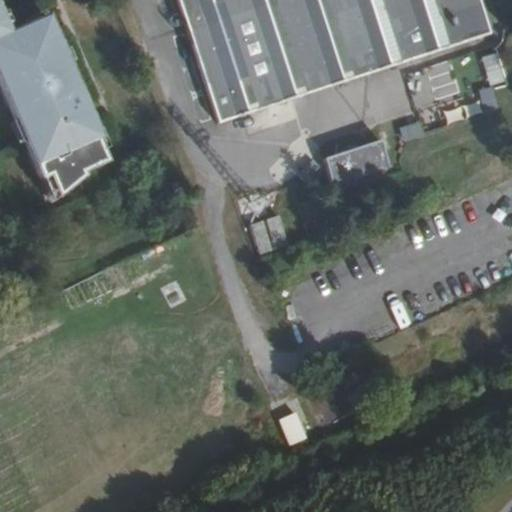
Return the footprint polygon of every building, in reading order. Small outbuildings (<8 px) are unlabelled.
[(177,0),(218,125),(491,35),(479,0),(177,0)] [(27,8),(14,15),(16,20),(30,14),(27,8)] [(0,106),(5,117),(8,115),(18,136),(15,137),(33,176),(40,172),(50,192),(76,168),(74,163),(97,152),(87,131),(91,129),(88,123),(84,114),(83,113),(75,116),(70,106),(78,103),(78,101),(57,58),(51,45),(35,12),(30,14),(16,20),(0,27),(0,106)] [(57,42),(51,45),(57,58),(63,55),(57,42)] [(87,113),(81,100),(78,101),(78,103),(70,106),(75,116),(83,113),(84,114),(87,113)] [(5,117),(0,119),(11,140),(15,137),(18,136),(8,115),(5,117)] [(91,121),(88,123),(91,129),(87,131),(93,142),(99,139),(91,121)] [(418,122),(399,127),(403,141),(422,135),(418,122)] [(333,191),(391,177),(383,143),(325,156),(333,191)] [(40,172),(33,176),(44,199),(50,192),(40,172)] [(296,413),(279,421),(290,447),(308,440),(296,413)]
